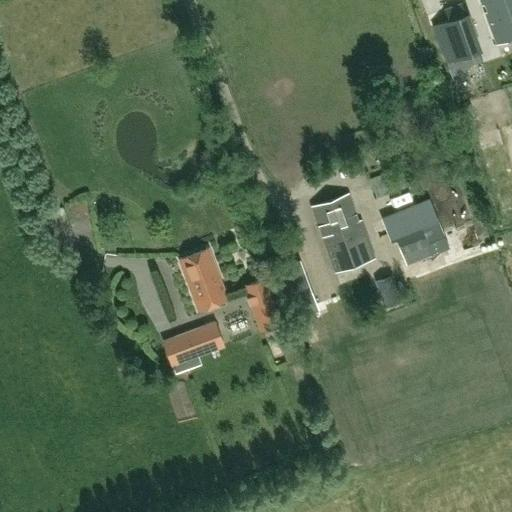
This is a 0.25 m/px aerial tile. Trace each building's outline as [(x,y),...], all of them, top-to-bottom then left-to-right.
[(511,0),(479,0),(495,44),(511,37),(511,0)] [(437,13),(429,16),(432,25),(454,84),(469,79),(465,68),(480,62),(476,52),(479,52),(466,13),(440,22),(437,13)] [(373,197),(407,186),(401,168),(366,180),(373,197)] [(348,193),(311,206),(333,272),(372,259),(367,243),(365,243),(348,193)] [(420,202),(382,217),(388,232),(386,233),(390,242),(396,239),(402,253),(428,243),(431,249),(440,246),(428,214),(425,215),(420,202)] [(208,247),(178,259),(198,312),(228,301),(208,247)] [(391,275),(376,280),(385,306),(400,301),(391,275)] [(266,278),(243,287),(260,332),(283,323),(266,278)] [(361,315),(367,287),(336,280),(330,307),(361,315)] [(406,301),(388,309),(393,319),(411,310),(406,301)] [(214,321),(179,334),(188,358),(223,345),(214,321)]
